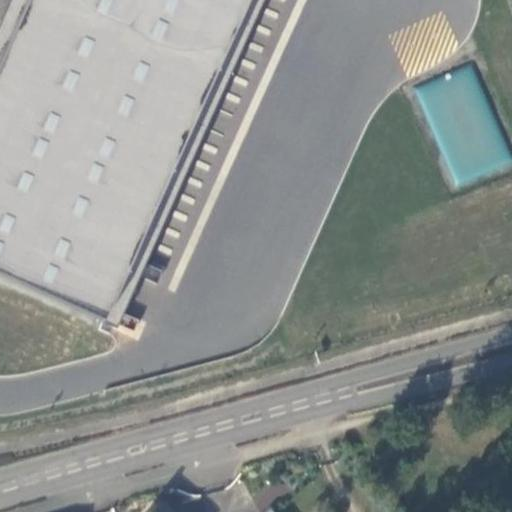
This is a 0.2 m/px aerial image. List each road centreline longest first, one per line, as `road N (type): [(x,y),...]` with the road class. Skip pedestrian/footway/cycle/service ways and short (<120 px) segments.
road 1 (secondary): [(511,335),(0,479)]
road 2 (secondary): [(0,502),(511,365)]
